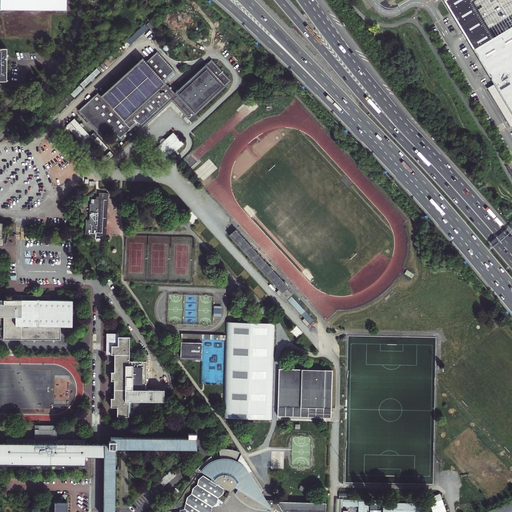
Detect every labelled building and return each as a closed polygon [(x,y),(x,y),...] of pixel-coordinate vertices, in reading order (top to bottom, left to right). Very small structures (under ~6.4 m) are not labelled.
[(0,0),(1,10),(1,8),(67,9),(66,0),(0,0)] [(511,0),(441,0),(442,1),(449,14),(499,96),(496,97),(491,100),(511,135),(511,0)] [(155,21),(152,23),(159,30),(162,28),(155,21)] [(151,23),(132,39),(136,43),(149,32),(154,27),(151,23)] [(0,83),(7,84),(7,71),(10,70),(10,66),(7,66),(7,51),(0,50),(0,83)] [(99,93),(78,112),(106,141),(115,133),(123,141),(138,127),(143,132),(163,113),(175,102),(195,124),(200,119),(197,115),(234,81),(213,59),(178,92),(169,84),(180,74),(159,51),(147,62),(143,58),(102,96),(99,93)] [(116,53),(102,66),(106,70),(120,58),(116,53)] [(101,67),(84,82),(88,86),(105,71),(101,67)] [(83,83),(74,91),(78,95),(87,87),(83,83)] [(104,151),(107,148),(94,132),(90,136),(75,118),(65,126),(81,145),(91,136),(104,151)] [(185,142),(173,130),(153,149),(164,161),(185,142)] [(91,227),(91,220),(87,220),(87,234),(106,235),(107,192),(101,192),(102,227),(91,227)] [(93,220),(91,220),(91,227),(102,227),(101,192),(100,192),(100,199),(96,199),(96,204),(93,204),(93,220)] [(0,317),(4,318),(4,339),(61,340),(61,327),(73,328),(74,301),(5,300),(5,305),(0,304),(0,246),(4,247),(4,239),(3,238),(3,224),(0,223),(0,317)] [(270,267),(236,230),(230,236),(265,274),(270,267)] [(289,287),(270,267),(265,274),(282,293),(284,291),(289,287)] [(290,298),(284,291),(282,293),(265,274),(262,278),(275,293),(273,295),(281,305),(284,303),(305,328),(310,324),(289,299),(290,298)] [(105,280),(112,289),(117,285),(111,276),(105,280)] [(226,323),(225,343),(225,351),(223,418),(270,420),(273,324),(226,323)] [(121,338),(121,334),(106,334),(106,355),(115,355),(114,374),(111,374),(111,382),(114,382),(114,400),(110,400),(110,409),(117,409),(117,417),(129,418),(129,403),(165,403),(165,391),(144,391),(145,363),(128,363),(128,338),(121,338)] [(201,362),(201,345),(180,345),(180,360),(195,360),(195,362),(201,362)] [(331,373),(277,371),(275,419),(329,421),(331,373)] [(58,426),(35,425),(35,436),(58,437),(58,426)] [(117,450),(198,450),(198,435),(190,435),(190,439),(112,438),(113,443),(111,443),(111,446),(105,446),(105,450),(117,450)] [(97,446),(0,444),(0,465),(86,467),(86,460),(89,460),(89,457),(97,457),(105,458),(105,450),(105,446),(97,446)] [(454,456),(454,446),(438,445),(438,456),(454,456)] [(211,511),(213,507),(217,504),(218,498),(223,495),(224,489),(219,486),(222,486),(229,491),(231,491),(233,490),(235,489),(236,488),(238,489),(235,494),(239,498),(242,502),(246,505),(250,507),(255,509),(260,511),(266,511),(270,511),(274,511),(261,491),(264,488),(257,477),(251,469),(247,472),(243,467),(239,463),(234,460),(237,454),(239,451),(238,450),(230,447),(227,447),(221,447),(219,449),(218,450),(220,459),(214,461),(212,456),(197,469),(212,479),(211,481),(204,476),(199,480),(197,485),(193,489),(192,494),(187,498),(184,510),(180,511),(211,511)] [(105,450),(105,458),(104,511),(116,511),(117,450),(105,450)] [(163,486),(176,476),(171,471),(159,481),(163,486)] [(446,511),(441,495),(429,499),(433,511),(446,511)] [(369,511),(369,502),(359,502),(359,500),(337,499),(336,511),(369,511)] [(326,511),(327,504),(279,502),(284,511),(326,511)] [(69,511),(70,504),(55,503),(55,511),(69,511)] [(425,511),(426,504),(384,503),(383,511),(425,511)]
